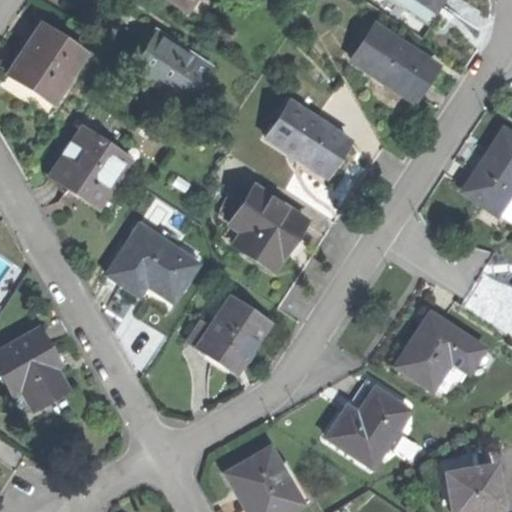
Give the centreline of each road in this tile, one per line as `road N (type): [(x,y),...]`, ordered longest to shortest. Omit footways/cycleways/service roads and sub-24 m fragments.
road 1 (residential): [(511,32),(269,396),(161,455)]
road 2 (residential): [(161,455),(0,173)]
